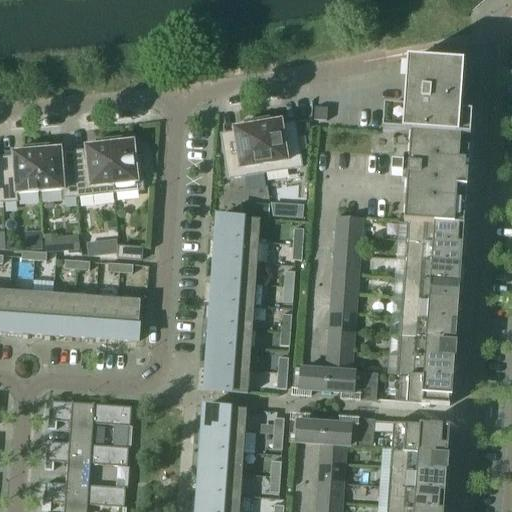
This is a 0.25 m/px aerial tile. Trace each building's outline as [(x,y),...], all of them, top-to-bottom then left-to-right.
[(410,136),(467,140),(467,139),(470,140),(471,116),(458,115),(458,108),(460,108),(463,66),(406,62),(404,104),(407,104),(407,111),(384,110),(382,133),(410,135),(410,136)] [(325,122),(326,110),(315,109),(314,121),(325,122)] [(256,121),(264,174),(301,168),(294,123),(281,125),(280,121),(269,123),(268,119),(256,121)] [(227,180),(264,174),(256,121),(243,123),(244,127),(231,129),(231,133),(220,135),(227,180)] [(467,142),(467,140),(410,136),(408,167),(407,167),(392,165),(391,176),(407,177),(406,185),(405,197),(465,201),(468,157),(469,150),(468,150),(469,142),(467,142)] [(108,141),(114,194),(143,191),(139,154),(134,155),(133,142),(121,144),(121,140),(108,141)] [(77,198),(114,194),(108,141),(96,142),(96,146),(84,148),(85,151),(73,153),(77,198)] [(77,198),(73,153),(60,154),(60,150),(48,151),(48,147),(36,148),(39,193),(62,191),(63,199),(77,198)] [(16,195),(39,193),(36,148),(23,149),(23,153),(12,154),(12,157),(0,158),(0,163),(3,204),(17,203),(16,195)] [(463,227),(465,201),(405,197),(403,223),(408,223),(463,227)] [(254,205),(253,220),(267,221),(268,206),(254,205)] [(258,244),(260,221),(217,218),(216,234),(218,235),(218,240),(215,240),(215,241),(258,244)] [(335,238),(361,239),(362,220),(336,218),(335,238)] [(462,246),(463,227),(408,223),(406,243),(462,246)] [(292,246),(302,247),(303,231),(294,231),(292,246)] [(41,236),(26,237),(26,252),(41,251),(41,236)] [(359,258),(361,239),(335,238),(333,257),(359,258)] [(50,240),(44,241),(45,253),(56,253),(56,246),(50,240)] [(256,265),(258,244),(215,241),(214,256),(216,256),(216,261),(214,261),(214,262),(256,265)] [(86,243),(85,255),(99,257),(101,245),(86,243)] [(461,266),(462,246),(406,243),(405,262),(461,266)] [(301,262),(302,247),(292,246),(291,262),(301,262)] [(118,248),(117,260),(141,262),(142,249),(118,248)] [(33,262),(34,254),(21,253),(21,261),(33,262)] [(46,254),(44,254),(34,254),(33,262),(45,263),(46,254)] [(358,278),(359,258),(333,257),(332,276),(358,278)] [(76,271),(77,263),(64,262),(64,270),(76,271)] [(255,287),(256,265),(214,262),(212,277),(215,278),(215,283),(212,283),(212,284),(255,287)] [(459,285),(461,266),(405,262),(403,281),(459,285)] [(77,263),(76,271),(88,272),(89,264),(77,263)] [(119,274),(120,266),(107,265),(107,274),(119,274)] [(120,266),(119,274),(132,275),(132,267),(120,266)] [(283,289),(293,289),(294,274),(284,273),(283,289)] [(357,297),(358,278),(332,276),(331,295),(357,297)] [(458,304),(459,285),(403,281),(402,300),(458,304)] [(253,308),(255,287),(212,284),(211,299),(213,299),(213,304),(211,304),(211,305),(253,308)] [(292,305),(293,289),(283,289),(282,304),(292,305)] [(6,334),(9,292),(0,291),(0,333),(0,331),(5,332),(5,334),(6,334)] [(28,336),(31,294),(9,292),(6,334),(22,335),(22,333),(27,333),(27,336),(28,336)] [(50,337),(53,295),(31,294),(28,336),(44,337),(44,334),(49,335),(49,337),(50,337)] [(71,339),(74,297),(53,295),(50,337),(65,338),(65,336),(71,336),(70,339),(71,339)] [(355,316),(357,297),(331,295),(329,314),(355,316)] [(93,340),(96,299),(74,297),(71,339),(87,340),(87,337),(92,338),(92,340),(93,340)] [(114,342),(117,300),(96,299),(93,340),(108,341),(108,339),(114,339),(114,342)] [(117,300),(114,342),(130,343),(130,340),(135,341),(135,343),(137,343),(140,302),(117,300)] [(456,323),(458,304),(402,300),(401,319),(456,323)] [(252,330),(253,308),(211,305),(209,321),(212,321),(211,326),(209,326),(209,327),(252,330)] [(354,335),(355,316),(329,314),(328,333),(354,335)] [(280,332),(290,333),(291,317),(281,316),(280,332)] [(455,342),(456,323),(401,319),(399,338),(455,342)] [(250,351),(252,330),(209,327),(208,342),(210,342),(210,347),(208,347),(207,348),(250,351)] [(289,348),(290,333),(280,332),(279,347),(289,348)] [(353,354),(354,335),(328,333),(327,352),(353,354)] [(454,361),(455,342),(399,338),(398,357),(454,361)] [(249,373),(250,351),(207,348),(206,364),(209,364),(208,369),(206,369),(206,370),(249,373)] [(351,373),(353,354),(327,352),(325,371),(327,372),(351,373)] [(452,381),(454,361),(398,357),(397,377),(452,381)] [(277,375),(287,376),(288,360),(278,359),(277,375)] [(327,372),(325,371),(325,372),(293,369),(291,396),(310,397),(311,393),(326,394),(327,372)] [(247,396),(249,373),(206,370),(205,385),(207,385),(207,391),(204,390),(204,393),(247,396)] [(361,374),(351,373),(327,372),(326,394),(341,395),(340,400),(359,401),(361,374)] [(376,402),(378,375),(361,374),(359,401),(376,402)] [(285,391),(287,376),(277,375),(276,391),(285,391)] [(452,381),(397,377),(396,377),(396,378),(408,379),(406,404),(449,407),(449,405),(449,398),(451,398),(452,381)] [(48,444),(128,450),(128,449),(91,447),(93,425),(130,428),(131,409),(94,406),(94,405),(93,405),(93,406),(72,405),(72,403),(71,403),(71,404),(51,403),(51,410),(49,410),(51,410),(50,422),(55,422),(55,423),(70,424),(68,445),(48,444)] [(245,434),(246,410),(203,407),(202,424),(205,424),(204,429),(202,429),(202,430),(245,434)] [(322,446),(324,424),(309,423),(309,418),(290,417),(288,444),(322,446)] [(273,436),(282,436),(284,421),(274,420),(273,436)] [(356,449),(358,422),(339,421),(339,425),(324,424),(322,446),(346,448),(356,449)] [(372,450),(374,423),(358,422),(356,449),(372,450)] [(449,430),(449,428),(393,424),(391,451),(447,455),(447,454),(444,453),(445,448),(448,449),(449,433),(446,433),(446,430),(449,430)] [(243,455),(245,434),(202,430),(201,446),(203,446),(203,451),(200,451),(200,452),(243,455)] [(281,452),(282,436),(273,436),(272,451),(281,452)] [(127,469),(128,450),(48,444),(48,451),(46,450),(46,451),(48,451),(47,463),(52,463),(67,464),(65,486),(45,484),(45,485),(125,491),(125,490),(88,487),(90,466),(127,469)] [(346,448),(322,446),(288,444),(320,446),(319,465),(344,467),(346,448)] [(447,458),(447,455),(391,451),(390,470),(446,474),(447,458)] [(241,477),(243,455),(200,452),(199,467),(201,468),(201,473),(199,473),(199,474),(241,477)] [(270,479),(279,479),(281,464),(271,463),(270,479)] [(343,486),(344,467),(319,465),(317,484),(343,486)] [(444,494),(446,474),(390,470),(389,490),(444,494)] [(240,498),(241,477),(199,474),(197,489),(200,489),(200,494),(197,494),(197,495),(240,498)] [(278,495),(279,479),(270,479),(269,494),(278,495)] [(342,505),(343,486),(317,484),(316,504),(342,505)] [(124,509),(125,491),(45,485),(45,491),(43,491),(43,492),(45,492),(44,504),(49,504),(64,505),(63,511),(86,511),(87,507),(124,509)] [(433,511),(442,511),(444,494),(389,490),(387,509),(433,511)] [(238,511),(240,498),(197,495),(196,511),(198,511),(238,511)]
